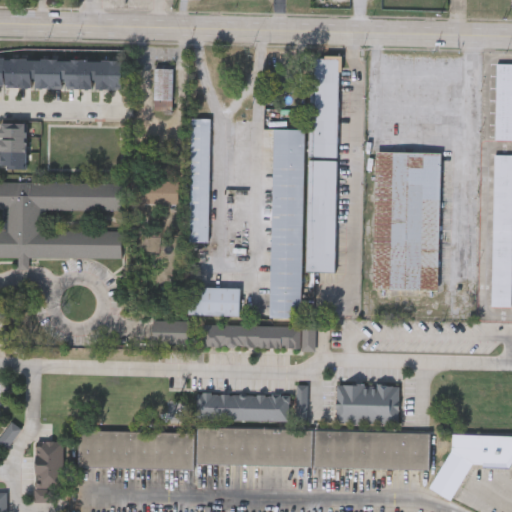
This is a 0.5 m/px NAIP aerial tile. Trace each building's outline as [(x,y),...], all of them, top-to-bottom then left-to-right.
[(307,156),(310,56),(341,57),(337,157),(307,156)] [(0,59),(122,61),(122,89),(0,87),(0,59)] [(511,139),(495,139),(495,64),(511,64),(511,139)] [(298,91),(267,91),(267,72),(298,72),(298,91)] [(187,241),(190,118),(210,118),(207,241),(187,241)] [(0,122),(24,123),(24,169),(0,169),(0,122)] [(269,316),(272,129),(302,129),(300,317),(269,316)] [(438,289),(373,289),(375,152),(440,152),(438,289)] [(511,155),(511,305),(491,305),(493,155),(511,155)] [(334,272),(303,271),(307,160),(337,161),(334,272)] [(0,180),(121,182),(121,210),(42,209),(42,229),(121,230),(121,257),(28,256),(28,268),(18,268),(18,256),(0,255),(0,228),(2,229),(3,208),(0,208),(0,180)] [(240,287),(240,314),(188,314),(188,287),(240,287)] [(188,344),(151,344),(151,320),(188,320),(188,344)] [(299,347),(201,346),(202,324),(299,325),(299,347)] [(397,423),(335,423),(335,383),(397,384),(397,423)] [(287,393),(287,420),(195,419),(196,392),(287,393)] [(6,447),(0,442),(0,435),(11,421),(21,428),(6,447)] [(196,426),(429,432),(428,469),(195,463),(196,426)] [(192,469),(77,466),(78,429),(193,432),(192,469)] [(472,465),(482,465),(488,468),(511,468),(511,437),(454,435),(453,448),(432,491),(454,502),(472,465)]
